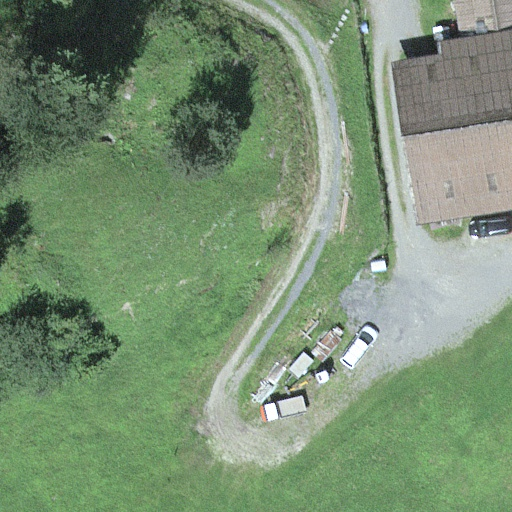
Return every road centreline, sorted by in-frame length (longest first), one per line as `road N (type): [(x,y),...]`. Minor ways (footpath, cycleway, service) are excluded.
road 1 (track): [(259,0),(297,31),(311,55),(331,166),(315,242),(227,409),(237,445)]
road 2 (track): [(372,0),(417,321)]
road 3 (track): [(457,304),(384,340),(256,439),(237,445)]
